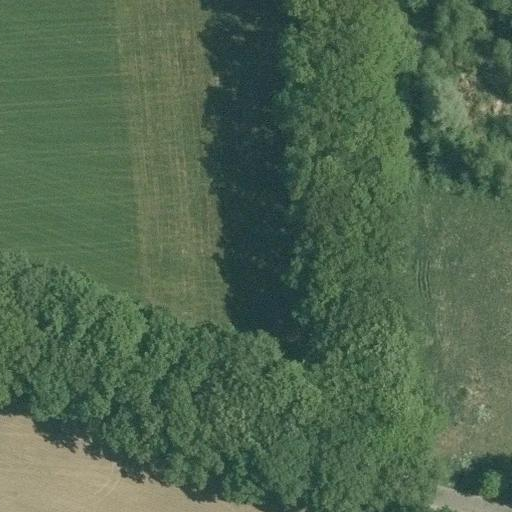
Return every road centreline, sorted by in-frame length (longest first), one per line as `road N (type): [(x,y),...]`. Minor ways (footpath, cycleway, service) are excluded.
road 1 (tertiary): [(0,339),(347,469),(506,511)]
road 2 (track): [(369,475),(330,0)]
